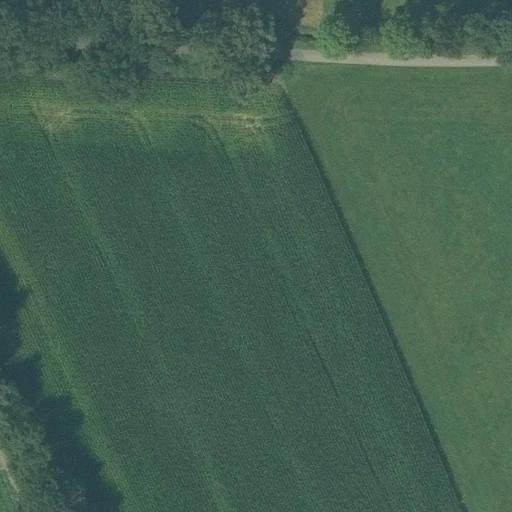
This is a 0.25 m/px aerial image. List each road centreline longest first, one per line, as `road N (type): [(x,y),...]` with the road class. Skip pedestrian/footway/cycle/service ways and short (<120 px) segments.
road 1 (unclassified): [(511,60),(0,38)]
road 2 (track): [(77,511),(0,342)]
